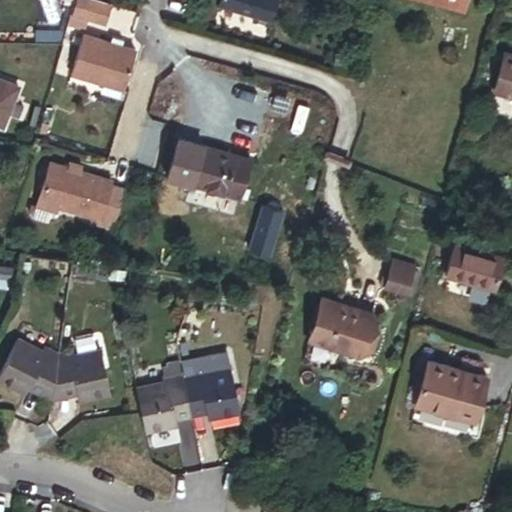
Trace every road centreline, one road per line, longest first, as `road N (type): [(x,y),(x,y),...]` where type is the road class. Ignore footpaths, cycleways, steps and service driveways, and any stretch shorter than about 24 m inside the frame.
road 1 (residential): [(155,0),(160,26),(174,39),(338,86),(350,103),(339,150)]
road 2 (unclassified): [(0,465),(53,469),(137,507),(209,511)]
road 3 (unknown): [(160,26),(140,155)]
